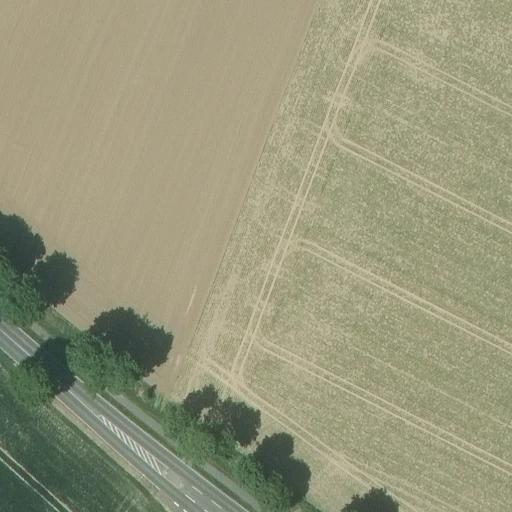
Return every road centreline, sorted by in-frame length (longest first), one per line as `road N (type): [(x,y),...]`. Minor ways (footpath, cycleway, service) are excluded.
road 1 (track): [(448,0),(257,511)]
road 2 (tertiary): [(202,511),(0,336)]
